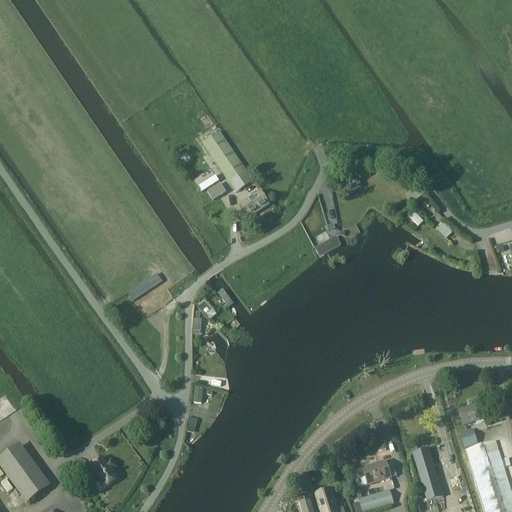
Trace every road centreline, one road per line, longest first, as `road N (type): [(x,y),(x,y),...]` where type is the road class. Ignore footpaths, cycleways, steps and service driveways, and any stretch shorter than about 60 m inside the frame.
road 1 (unclassified): [(184,408),(196,287),(286,230),(327,171),(395,166),(469,232),(511,224)]
road 2 (unclassified): [(184,408),(158,395),(0,167)]
road 3 (tertiary): [(264,511),(317,438),(373,396),(422,374),(511,363)]
